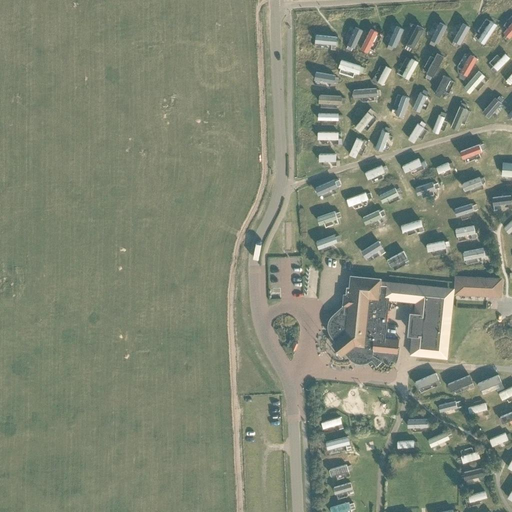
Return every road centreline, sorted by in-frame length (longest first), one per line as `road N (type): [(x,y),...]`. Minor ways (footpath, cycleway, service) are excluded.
road 1 (unknown): [(241,511),(232,296),(241,235),(267,171),(263,0)]
road 2 (unclassified): [(261,330),(251,271),(280,172),(273,1)]
road 3 (unclassified): [(296,511),(282,372)]
